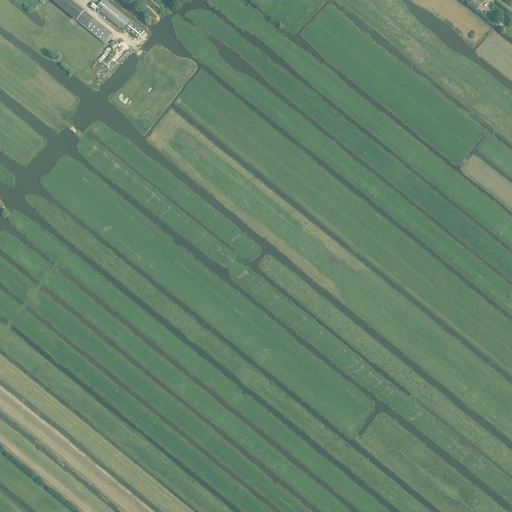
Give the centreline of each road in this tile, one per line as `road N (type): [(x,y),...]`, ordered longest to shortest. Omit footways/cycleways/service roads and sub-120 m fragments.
road 1 (track): [(511,373),(209,129),(82,4)]
road 2 (track): [(147,511),(0,390)]
